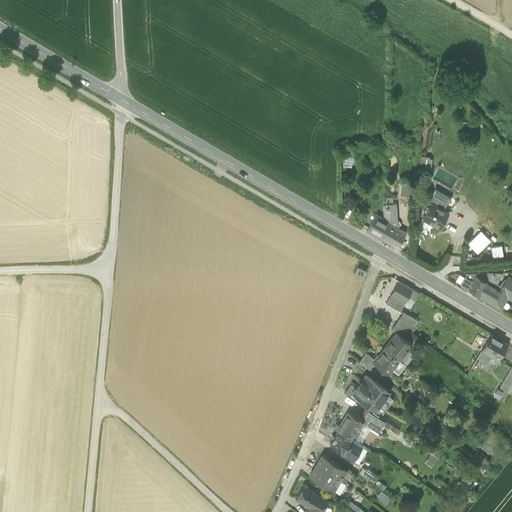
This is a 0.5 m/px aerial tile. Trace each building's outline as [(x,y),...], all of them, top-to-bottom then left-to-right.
[(401,183),(400,195),(413,196),(414,184),(401,183)] [(427,202),(430,203),(431,203),(443,210),(450,197),(435,188),(427,202)] [(448,213),(443,210),(431,203),(430,203),(422,218),(440,228),(448,213)] [(393,204),(389,204),(391,224),(398,228),(399,227),(397,222),(395,204),(393,204)] [(453,218),(460,222),(463,215),(456,212),(453,218)] [(366,230),(382,239),(391,224),(384,220),(375,215),(366,230)] [(398,228),(391,224),(382,239),(397,248),(406,233),(398,228)] [(478,252),(492,239),(482,229),(468,242),(478,252)] [(476,275),(488,282),(489,281),(493,273),(487,273),(477,273),(476,275)] [(489,281),(488,282),(479,296),(500,309),(508,297),(511,299),(511,279),(509,278),(503,288),(496,284),(501,275),(502,273),(493,273),(489,281)] [(468,289),(479,296),(488,282),(476,275),(473,280),(466,276),(461,285),(468,289)] [(400,311),(408,297),(413,289),(398,281),(386,303),(400,311)] [(420,293),(413,289),(408,297),(415,301),(420,293)] [(395,324),(407,333),(416,319),(403,312),(395,324)] [(396,332),(404,338),(407,333),(395,324),(391,329),(395,332),(396,332)] [(395,332),(384,348),(400,360),(411,344),(404,338),(396,332),(395,332)] [(474,363),(483,368),(491,355),(499,360),(508,345),(491,335),(474,363)] [(389,374),(400,360),(384,348),(375,360),(373,362),(374,363),(389,374)] [(359,362),(370,369),(374,363),(373,362),(375,360),(366,353),(359,362)] [(500,387),(508,391),(511,384),(511,367),(500,387)] [(363,397),(376,407),(388,392),(366,375),(356,388),(353,392),(361,399),(362,399),(363,397)] [(359,402),(361,399),(353,392),(356,388),(351,384),(344,392),(359,402)] [(371,425),(379,430),(383,425),(385,420),(368,409),(362,419),(364,421),(371,425)] [(334,428),(338,430),(351,438),(357,428),(358,429),(364,421),(362,419),(355,416),(348,412),(340,425),(337,423),(334,428)] [(401,431),(385,420),(383,425),(398,435),(401,431)] [(371,425),(364,421),(358,429),(357,428),(351,438),(360,443),(371,425)] [(360,443),(351,438),(338,430),(330,443),(341,450),(340,452),(352,460),(361,445),(362,446),(362,445),(360,443)] [(484,471),(490,461),(475,451),(469,462),(484,471)] [(438,457),(431,452),(424,463),(431,467),(438,457)] [(322,455),(316,465),(339,479),(346,469),(322,455)] [(333,489),(339,479),(316,465),(310,475),(333,489)] [(359,473),(368,479),(372,475),(363,468),(359,473)] [(306,511),(320,511),(328,500),(304,486),(296,499),(310,508),(306,511)] [(382,490),(378,496),(386,502),(391,496),(382,490)]
